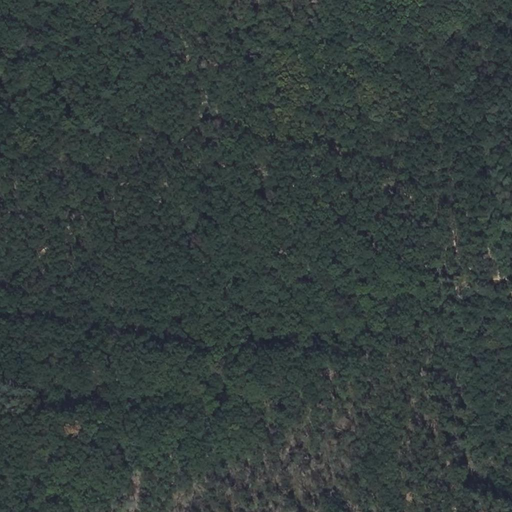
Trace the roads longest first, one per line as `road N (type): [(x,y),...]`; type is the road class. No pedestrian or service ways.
road 1 (track): [(207,109),(248,137),(345,147),(428,180),(486,230),(511,287)]
road 2 (track): [(0,299),(63,232),(158,159),(207,109)]
